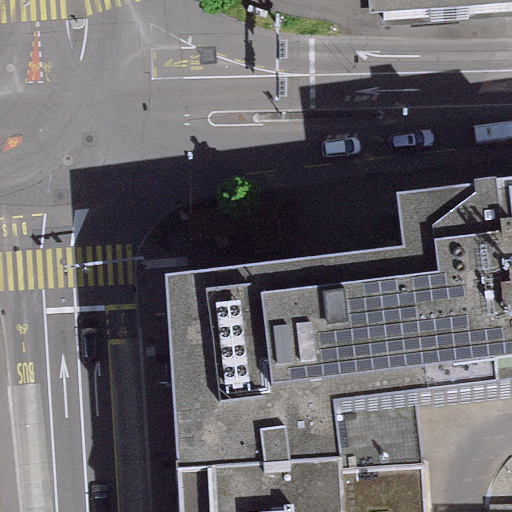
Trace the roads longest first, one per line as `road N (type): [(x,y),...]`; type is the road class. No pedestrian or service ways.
road 1 (primary): [(73,134),(511,91)]
road 2 (residential): [(79,511),(63,271),(73,134)]
road 3 (primary): [(73,134),(74,0)]
